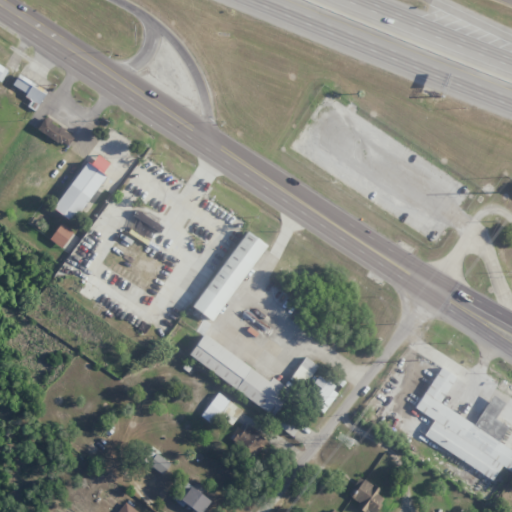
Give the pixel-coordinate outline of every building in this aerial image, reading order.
[(27,106),(34,111),(46,91),(19,74),(11,85),(32,99),(27,106)] [(73,135),(43,118),(37,130),(67,147),(73,135)] [(109,163),(97,155),(92,162),(104,170),(109,163)] [(90,163),(110,178),(75,226),(54,211),(90,163)] [(151,240),(160,223),(137,211),(128,228),(151,240)] [(61,248),(73,232),(60,223),(49,239),(61,248)] [(194,305),(248,233),(268,249),(214,320),(194,305)] [(206,336),(291,398),(276,419),(191,358),(206,336)] [(317,366),(304,357),(287,382),(325,407),(337,389),(313,373),(317,366)] [(422,437),(493,479),(501,466),(511,471),(511,450),(498,442),(507,427),(494,419),(504,402),(491,394),(474,424),(439,404),(455,376),(439,367),(414,409),(433,420),(422,437)] [(201,417),(212,424),(217,415),(233,425),(242,409),(215,393),(201,417)] [(255,455),(267,441),(246,424),(235,439),(255,455)] [(165,472),(169,459),(150,454),(147,467),(165,472)] [(360,503),(358,506),(366,511),(374,511),(386,495),(358,478),(347,495),(360,503)] [(175,501),(183,507),(186,504),(195,511),(200,511),(209,502),(189,485),(175,501)] [(139,511),(140,511),(123,502),(117,511),(139,511)]
